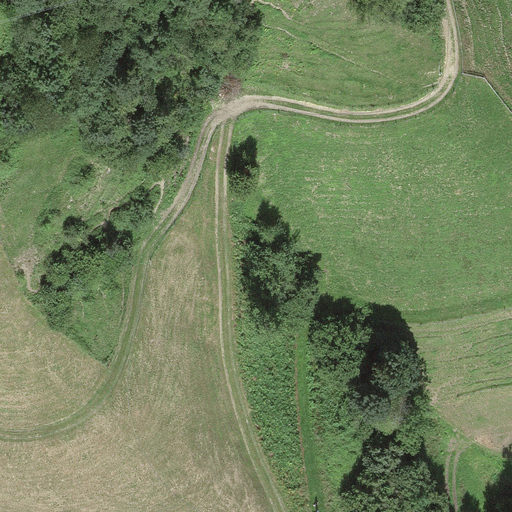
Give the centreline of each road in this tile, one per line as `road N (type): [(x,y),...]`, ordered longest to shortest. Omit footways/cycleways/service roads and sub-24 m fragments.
road 1 (track): [(279,511),(239,406),(226,335),(219,181),(229,126),(236,107),(259,101),(365,117),(431,101),(456,60),(446,0)]
road 2 (track): [(0,430),(40,432),(100,399),(126,346),(149,252),(184,203),(209,127),(236,107)]
road 3 (track): [(317,511),(302,349),(319,300),(338,294),(422,314),(511,299)]
road 4 (track): [(450,511),(458,447),(511,430)]
